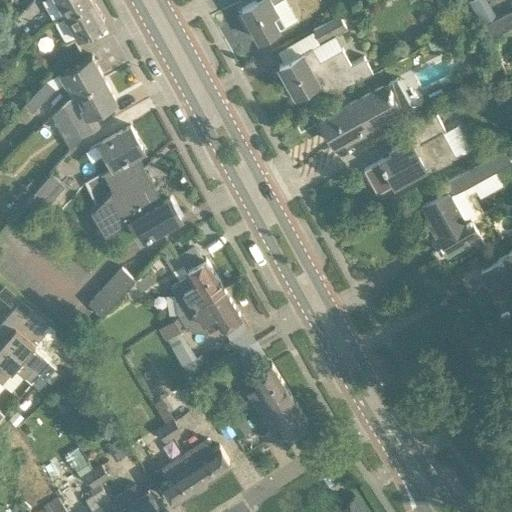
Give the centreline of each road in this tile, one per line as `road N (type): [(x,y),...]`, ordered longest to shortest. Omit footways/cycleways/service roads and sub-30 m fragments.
road 1 (tertiary): [(131,0),(371,424)]
road 2 (tertiary): [(389,414),(160,0)]
road 3 (residential): [(242,510),(371,424)]
